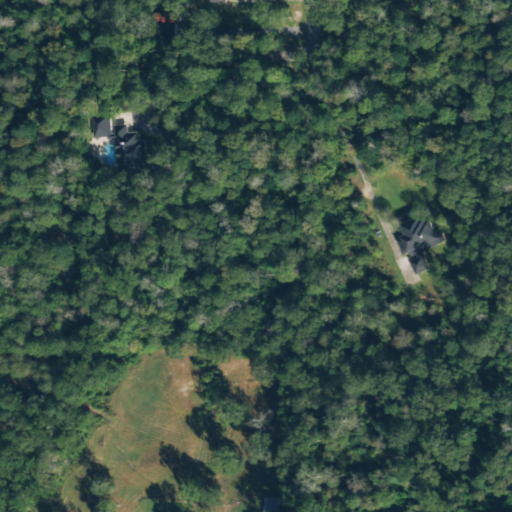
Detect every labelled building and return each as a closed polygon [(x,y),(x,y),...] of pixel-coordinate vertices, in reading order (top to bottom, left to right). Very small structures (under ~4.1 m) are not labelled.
[(156,23),(179,22),(179,14),(156,14),(156,23)] [(90,138),(109,138),(109,117),(90,117),(90,138)] [(141,173),(141,164),(146,163),(145,141),(139,141),(138,132),(126,133),(126,126),(113,127),(113,138),(115,138),(117,174),(141,173)] [(422,251),(445,242),(439,224),(432,227),(427,215),(402,225),(406,237),(397,241),(403,255),(411,252),(414,260),(410,261),(415,276),(429,270),(422,251)] [(280,511),(281,498),(263,498),(263,511),(280,511)]
